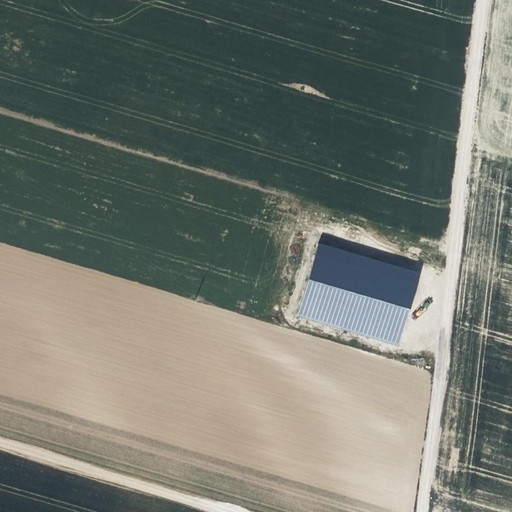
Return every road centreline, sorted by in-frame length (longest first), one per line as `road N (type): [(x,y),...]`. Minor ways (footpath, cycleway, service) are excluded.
road 1 (track): [(418,511),(484,0)]
road 2 (track): [(231,511),(0,443)]
